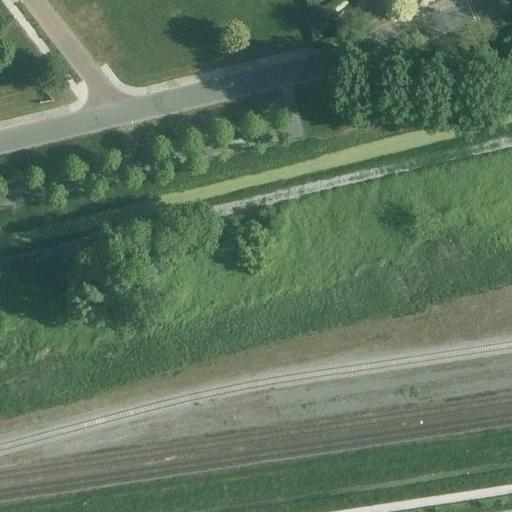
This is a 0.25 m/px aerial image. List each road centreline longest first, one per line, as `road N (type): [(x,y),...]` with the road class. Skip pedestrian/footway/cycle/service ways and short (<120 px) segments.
road 1 (residential): [(106,116),(389,45),(497,0)]
road 2 (residential): [(106,116),(97,81),(34,0)]
